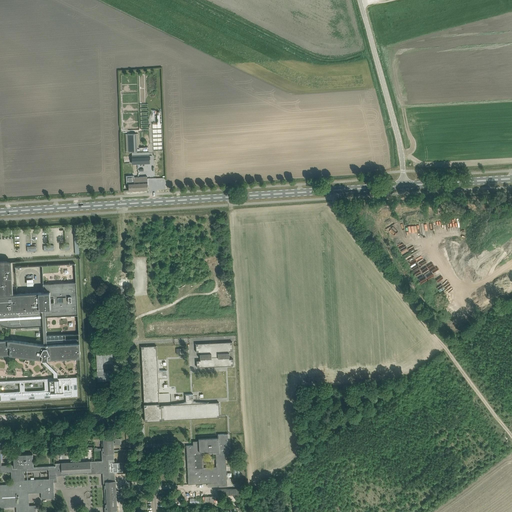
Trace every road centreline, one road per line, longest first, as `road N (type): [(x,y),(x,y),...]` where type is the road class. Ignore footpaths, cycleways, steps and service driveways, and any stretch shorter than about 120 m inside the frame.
road 1 (primary): [(404,185),(0,211)]
road 2 (track): [(335,189),(336,205),(511,435)]
road 3 (unclassified): [(404,185),(360,0)]
